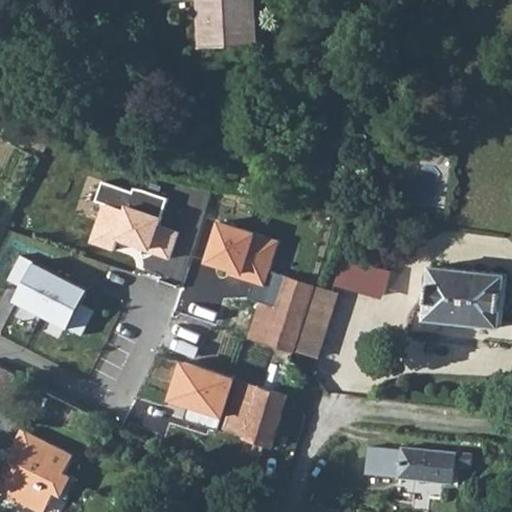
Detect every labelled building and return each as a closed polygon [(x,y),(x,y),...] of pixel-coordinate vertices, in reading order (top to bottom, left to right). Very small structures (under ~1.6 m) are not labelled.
[(199,13),(204,13),(204,0),(195,0),(196,13),(199,13)] [(204,0),(204,13),(199,13),(200,47),(257,45),(256,22),(253,22),(252,0),(204,0)] [(172,261),(181,234),(162,228),(171,201),(136,189),(135,195),(104,183),(98,202),(105,205),(91,244),(117,252),(120,243),(172,261)] [(223,222),(207,267),(263,287),(269,270),(279,242),(223,222)] [(85,335),(97,312),(88,308),(95,294),(22,256),(12,282),(27,289),(13,317),(32,324),(36,315),(46,319),(41,330),(59,338),(64,328),(85,335)] [(507,272),(432,265),(426,318),(502,325),(507,272)] [(263,287),(249,335),(294,350),(311,300),(316,284),(269,270),(263,287)] [(340,292),(316,284),(311,300),(326,305),(316,335),(325,338),(340,292)] [(326,305),(311,300),(294,350),(318,358),(325,338),(316,335),(326,305)] [(0,404),(11,409),(26,378),(0,365),(0,404)] [(245,437),(262,386),(234,376),(217,428),(245,437)] [(289,395),(262,386),(245,437),(273,447),(289,395)] [(75,454),(25,428),(0,477),(0,487),(46,510),(53,496),(59,499),(71,476),(65,473),(75,454)] [(458,451),(369,442),(366,474),(455,482),(458,451)] [(236,511),(249,488),(223,475),(211,500),(236,511)]
